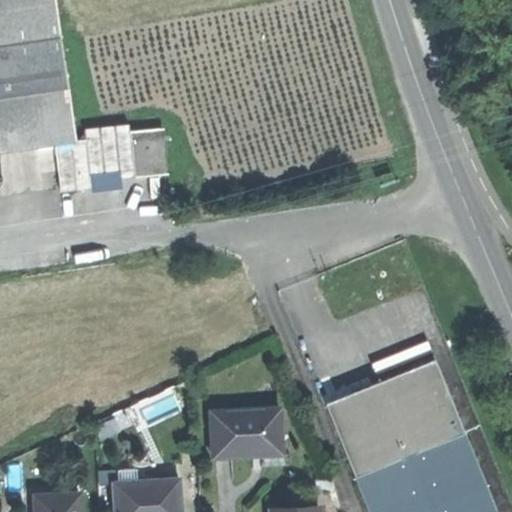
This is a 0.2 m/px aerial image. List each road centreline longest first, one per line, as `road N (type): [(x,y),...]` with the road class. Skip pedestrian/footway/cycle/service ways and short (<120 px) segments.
road 1 (unclassified): [(459,192),(280,229),(53,237)]
road 2 (secondary): [(392,0),(459,192)]
road 3 (secondary): [(459,192),(511,320)]
